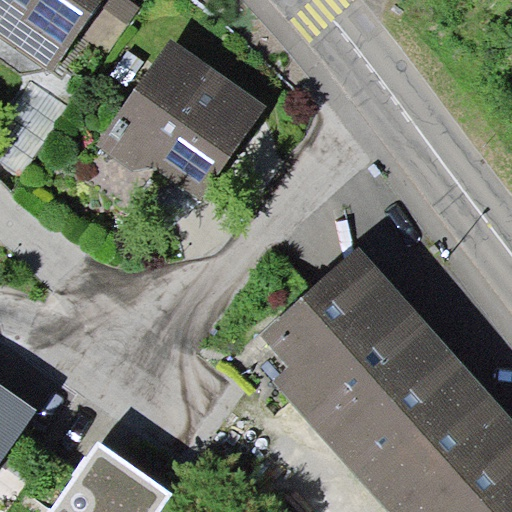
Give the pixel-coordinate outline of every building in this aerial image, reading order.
[(58,52),(94,0),(0,0),(0,32),(25,29),(58,52)] [(196,195),(251,117),(165,56),(69,191),(118,226),(159,169),(196,195)] [(394,511),(499,511),(511,501),(511,448),(351,269),(270,341),(298,372),(282,386),(394,511)] [(0,449),(12,432),(0,423),(0,449)] [(158,511),(167,500),(93,448),(47,511),(158,511)]
